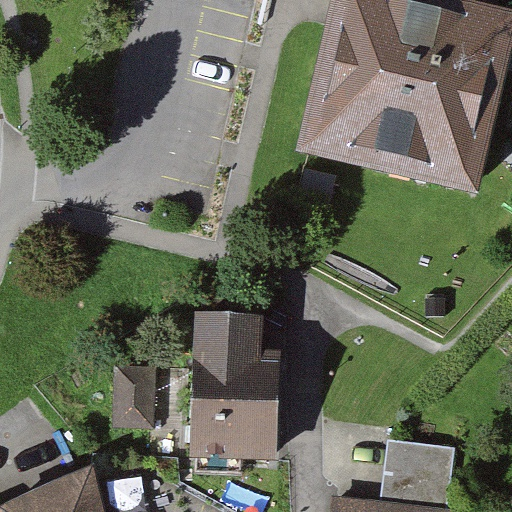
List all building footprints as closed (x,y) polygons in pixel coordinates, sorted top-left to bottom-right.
[(511,16),(493,12),(441,0),(328,0),(289,164),(477,208),(511,64),(511,16)] [(441,0),(493,12),(496,0),(441,0)] [(258,324),(179,318),(173,459),(273,463),(277,356),(257,356),(258,324)] [(157,382),(119,380),(116,434),(154,436),(157,382)] [(453,511),(456,457),(386,453),(383,506),(332,503),(331,511),(453,511)] [(96,511),(87,477),(13,511),(96,511)]
